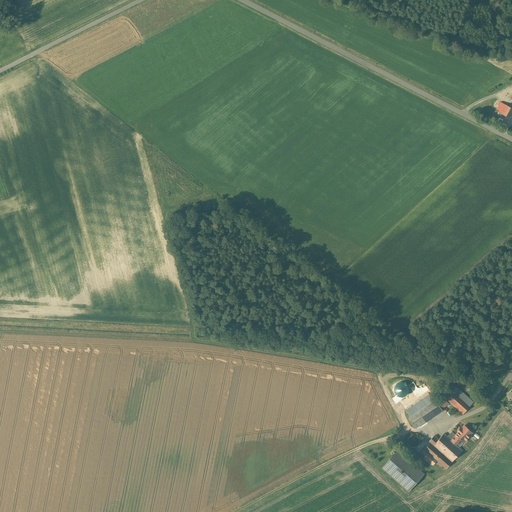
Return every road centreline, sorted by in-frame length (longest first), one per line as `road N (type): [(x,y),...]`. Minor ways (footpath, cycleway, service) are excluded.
road 1 (unclassified): [(241,0),(511,140)]
road 2 (track): [(234,511),(337,457),(411,429)]
road 3 (unclassified): [(0,70),(142,0)]
